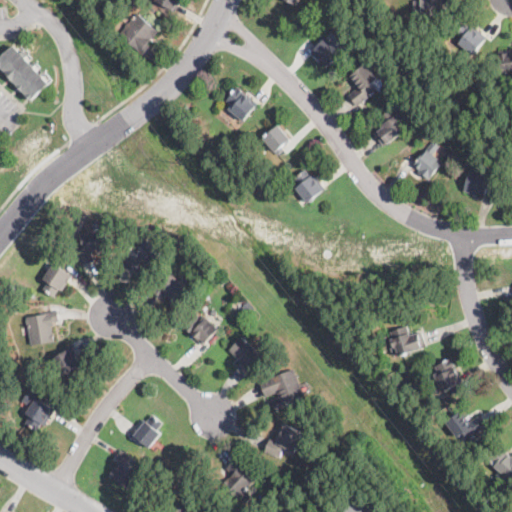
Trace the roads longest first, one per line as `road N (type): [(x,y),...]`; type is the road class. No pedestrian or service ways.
road 1 (residential): [(511,232),(461,233),(418,219),(378,193),(317,114),(216,21)]
road 2 (residential): [(0,232),(45,178),(174,72),(225,0)]
road 3 (residential): [(52,489),(149,353)]
road 4 (residential): [(511,388),(475,321),(461,233)]
road 5 (residential): [(90,140),(75,117),(76,77),(62,34),(26,0)]
road 6 (residential): [(110,314),(213,416)]
